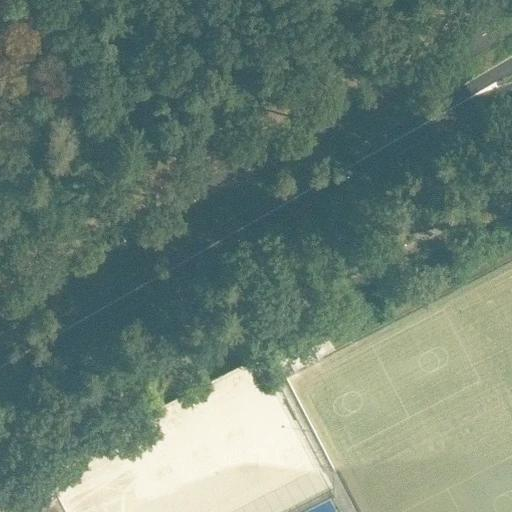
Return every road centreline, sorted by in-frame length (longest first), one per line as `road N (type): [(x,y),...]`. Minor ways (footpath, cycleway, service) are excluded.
road 1 (secondary): [(0,367),(449,107)]
road 2 (track): [(0,27),(127,35),(275,83)]
road 3 (track): [(81,195),(139,0)]
